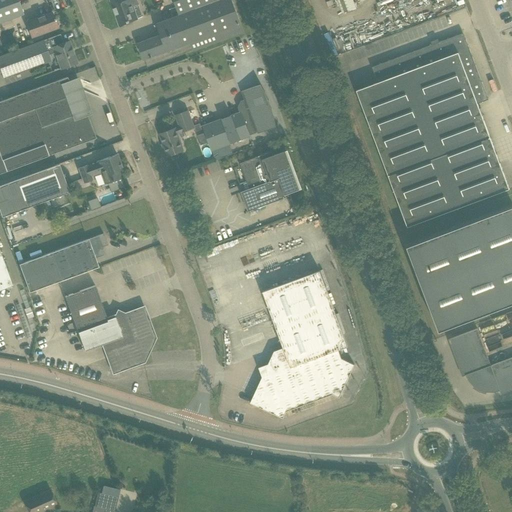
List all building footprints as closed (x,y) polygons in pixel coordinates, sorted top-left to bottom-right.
[(0,0),(0,23),(23,15),(17,0),(0,0)] [(111,0),(120,25),(137,19),(132,6),(138,3),(136,0),(111,0)] [(138,43),(144,60),(190,43),(193,51),(244,32),(231,0),(173,0),(179,15),(156,24),(160,35),(138,43)] [(337,0),(343,13),(356,8),(369,44),(458,11),(454,0),(337,0)] [(52,13),(25,22),(31,37),(58,28),(58,26),(58,24),(57,22),(55,21),(55,18),(54,18),(52,13)] [(63,43),(60,34),(0,56),(0,70),(3,78),(50,60),(48,55),(55,53),(61,69),(77,63),(69,41),(63,43)] [(477,104),(488,100),(466,39),(465,38),(464,37),(463,36),(462,36),(461,36),(461,35),(460,35),(459,35),(458,35),(457,35),(439,42),(438,39),(431,42),(432,45),(372,67),(377,83),(356,91),(407,227),(509,189),(477,104)] [(0,101),(0,121),(73,94),(67,77),(0,101)] [(240,112),(203,126),(205,133),(209,143),(212,151),(250,137),(259,133),(277,127),(270,105),(267,98),(263,89),(261,84),(241,92),(245,99),(246,104),(238,107),(240,112)] [(0,121),(0,173),(6,171),(2,160),(44,145),(48,156),(96,138),(86,111),(80,113),(73,94),(0,121)] [(160,134),(168,156),(179,152),(177,148),(181,146),(176,134),(193,128),(187,111),(176,115),(180,127),(160,134)] [(194,126),(196,132),(202,129),(200,123),(194,126)] [(271,152),(240,163),(247,183),(249,189),(241,192),(248,212),(286,197),(285,195),(303,188),(288,150),(273,156),(271,152)] [(87,165),(78,168),(84,183),(92,180),(90,176),(95,174),(99,186),(101,188),(108,185),(107,183),(121,178),(122,178),(119,170),(122,169),(117,154),(96,162),(97,163),(87,167),(87,165)] [(0,185),(0,213),(1,217),(50,199),(52,206),(60,203),(57,196),(63,194),(64,198),(69,195),(68,192),(69,192),(58,164),(0,185)] [(511,207),(406,247),(438,332),(511,303),(511,207)] [(51,253),(19,264),(29,293),(61,281),(98,267),(95,258),(104,255),(101,249),(102,247),(106,246),(107,244),(103,234),(51,253)] [(0,251),(0,289),(12,285),(0,251)] [(274,351),(250,403),(276,415),(342,391),(354,365),(341,359),(338,350),(347,347),(320,271),(263,292),(283,348),(274,351)] [(103,344),(113,372),(143,361),(154,338),(143,308),(122,316),(122,314),(118,312),(117,316),(107,319),(95,286),(64,297),(84,351),(103,344)] [(499,390),(501,394),(511,389),(511,357),(491,365),(477,329),(449,339),(463,376),(466,375),(469,381),(474,386),(480,389),(486,391),(493,392),(499,390)] [(24,501),(28,511),(42,511),(57,505),(50,489),(24,501)] [(70,495),(69,495),(71,503),(83,500),(81,492),(70,495)]
